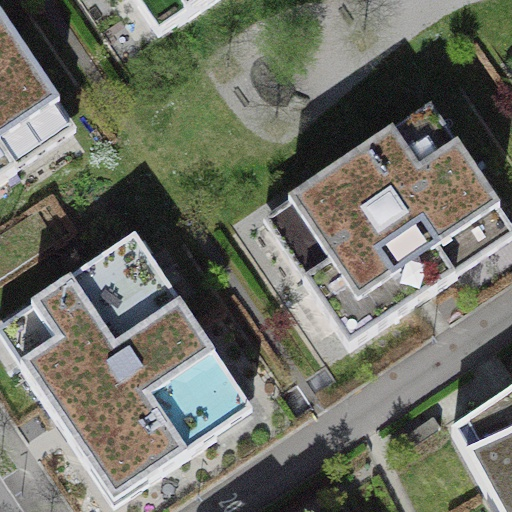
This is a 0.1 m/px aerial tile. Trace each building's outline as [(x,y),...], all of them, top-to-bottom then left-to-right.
[(219,0),(130,0),(158,41),(219,0)] [(0,188),(78,137),(0,20),(0,188)] [(511,247),(511,229),(434,115),(268,228),(354,354),(511,247)] [(120,511),(257,420),(136,242),(0,333),(0,343),(114,511),(120,511)] [(511,511),(511,395),(511,397),(452,437),(493,511),(511,511)]
